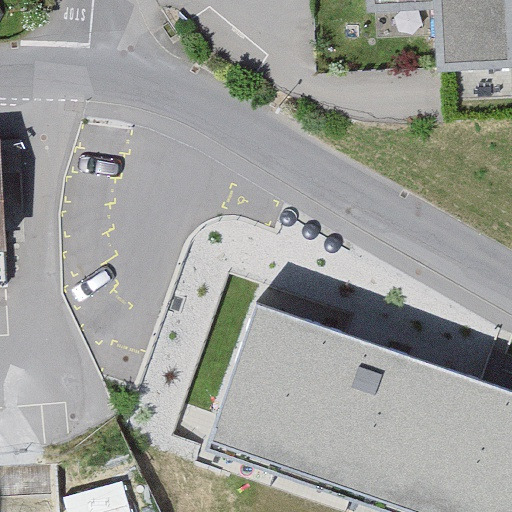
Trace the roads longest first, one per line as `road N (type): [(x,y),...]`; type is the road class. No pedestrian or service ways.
road 1 (unclassified): [(511,303),(198,124),(90,90)]
road 2 (unknown): [(0,339),(38,326),(68,291),(82,249),(90,90)]
